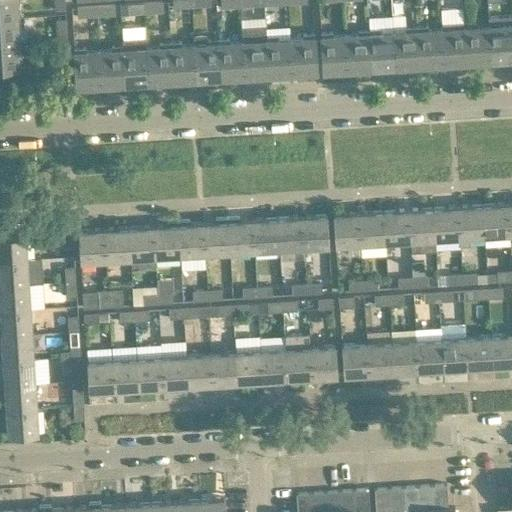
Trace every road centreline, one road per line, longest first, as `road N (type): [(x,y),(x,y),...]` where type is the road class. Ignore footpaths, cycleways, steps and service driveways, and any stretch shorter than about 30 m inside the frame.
road 1 (residential): [(0,131),(511,98)]
road 2 (residential): [(0,464),(254,450)]
road 3 (residential): [(254,450),(478,436)]
